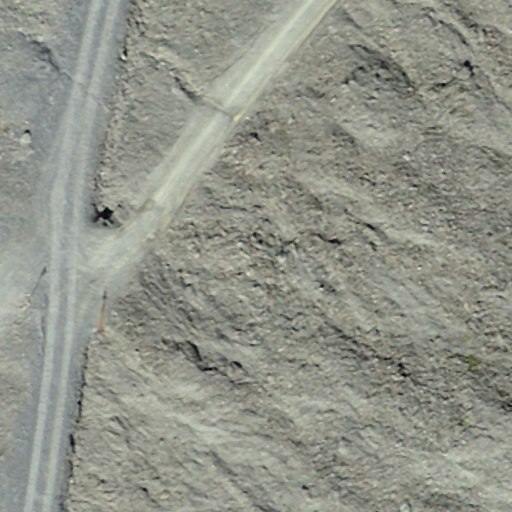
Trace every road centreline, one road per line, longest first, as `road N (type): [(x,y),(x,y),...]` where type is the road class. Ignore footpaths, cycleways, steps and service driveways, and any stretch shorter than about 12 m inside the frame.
road 1 (track): [(323,0),(74,273)]
road 2 (track): [(119,0),(80,184),(74,273)]
road 3 (track): [(74,273),(48,511)]
